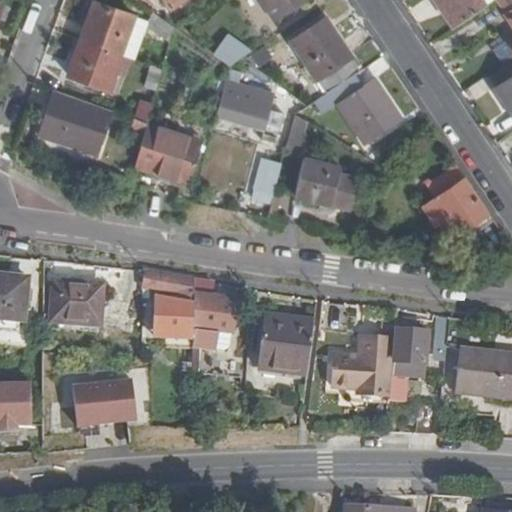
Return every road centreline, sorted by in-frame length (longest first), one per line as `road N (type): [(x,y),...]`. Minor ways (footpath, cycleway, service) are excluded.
road 1 (residential): [(511,295),(0,219)]
road 2 (residential): [(0,486),(271,464),(511,469)]
road 3 (residential): [(511,206),(372,0)]
road 4 (residential): [(0,124),(46,0)]
